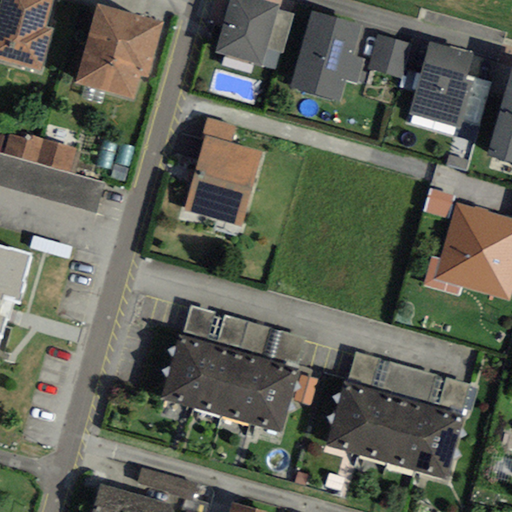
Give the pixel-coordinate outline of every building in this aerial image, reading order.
[(0,0),(0,61),(41,73),(54,29),(45,27),(52,0),(0,0)] [(260,0),(230,0),(215,53),(261,67),(266,49),(277,10),(279,5),(260,0)] [(165,22),(97,3),(75,83),(134,100),(140,76),(149,78),(165,22)] [(282,54),(293,14),(277,10),(266,49),(282,54)] [(361,25),(312,11),(290,87),(339,101),(345,80),(358,84),(365,60),(352,57),(361,25)] [(412,44),(378,34),(367,68),(402,78),(412,44)] [(471,55),(429,43),(408,114),(459,129),(472,83),(464,81),(471,55)] [(511,66),(485,155),(511,163),(511,66)] [(233,144),(237,127),(207,119),(202,135),(206,136),(233,144)] [(3,155),(36,164),(43,140),(32,137),(31,141),(9,135),(3,155)] [(184,211),(241,227),(262,152),(233,144),(206,136),(184,211)] [(36,164),(70,174),(77,149),(43,140),(36,164)] [(3,155),(0,154),(0,188),(95,215),(104,183),(70,174),(36,164),(3,155)] [(467,171),(470,160),(449,155),(447,166),(467,171)] [(446,219),(453,196),(431,190),(424,213),(446,219)] [(511,219),(457,204),(435,280),(509,301),(511,291),(511,219)] [(72,247),(33,236),(29,248),(68,259),(72,247)] [(30,254),(0,245),(0,334),(2,335),(11,301),(20,304),(26,283),(22,282),(30,254)] [(159,400),(188,408),(208,340),(179,331),(159,400)] [(238,348),(208,340),(188,408),(218,417),(238,348)] [(218,417),(250,426),(271,358),(238,348),(218,417)] [(302,366),(271,358),(250,426),(282,436),(302,366)] [(310,405),(317,380),(301,376),(294,401),(310,405)] [(324,447),(353,455),(373,386),(344,378),(324,447)] [(404,394),(373,386),(353,455),(384,464),(404,394)] [(384,464),(415,472),(436,405),(404,394),(384,464)] [(467,413),(436,405),(415,472),(447,482),(467,413)] [(192,500),(197,484),(141,468),(136,483),(192,500)] [(100,484),(91,511),(170,511),(172,506),(100,484)] [(229,511),(265,511),(232,502),(229,511)]
